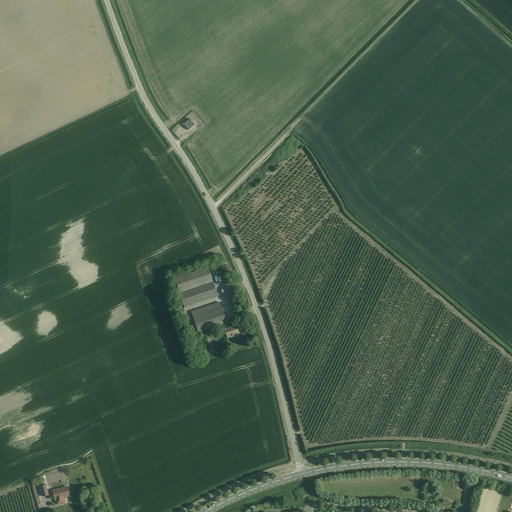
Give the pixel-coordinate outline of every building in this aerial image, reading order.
[(189,130),(195,125),(191,119),(184,125),(189,130)] [(218,297),(213,282),(208,268),(175,279),(185,308),(218,297)] [(198,332),(227,323),(220,302),(191,312),(198,332)] [(235,337),(239,335),(236,326),(225,330),(228,338),(235,336),(235,337)] [(46,485),(40,487),(43,497),(49,495),(46,485)] [(56,500),(57,505),(65,503),(64,498),(70,496),(68,487),(53,491),(55,500),(56,500)]
